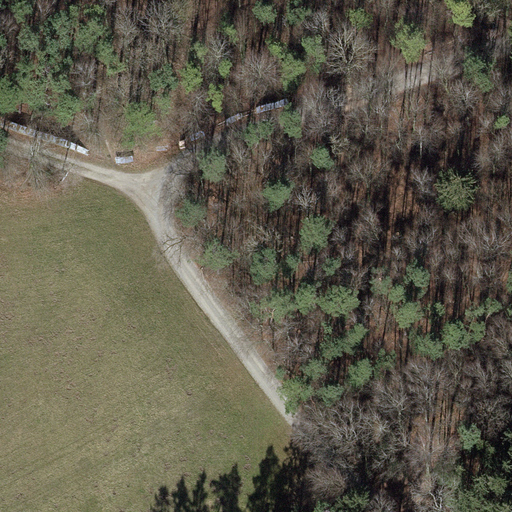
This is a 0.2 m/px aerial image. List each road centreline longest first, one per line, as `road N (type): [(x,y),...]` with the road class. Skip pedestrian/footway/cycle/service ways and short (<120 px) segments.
road 1 (track): [(511,38),(150,175),(0,144)]
road 2 (track): [(150,175),(156,216),(316,451),(378,511)]
